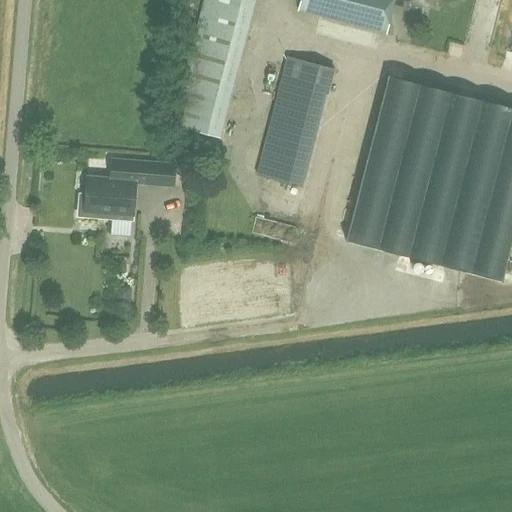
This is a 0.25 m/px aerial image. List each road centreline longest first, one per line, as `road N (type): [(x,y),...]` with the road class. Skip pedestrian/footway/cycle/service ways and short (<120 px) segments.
road 1 (unclassified): [(0,329),(24,0)]
road 2 (unclassified): [(48,511),(21,470),(0,379)]
